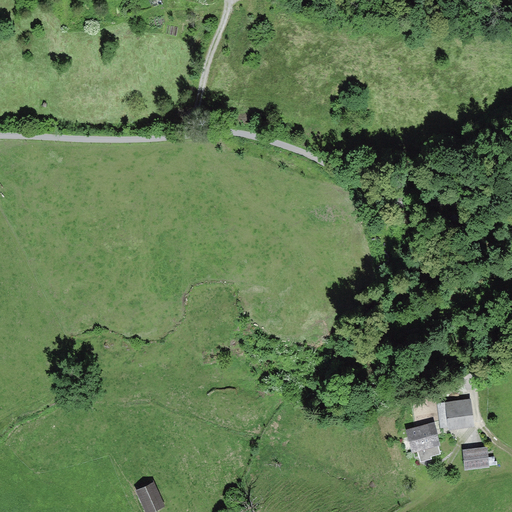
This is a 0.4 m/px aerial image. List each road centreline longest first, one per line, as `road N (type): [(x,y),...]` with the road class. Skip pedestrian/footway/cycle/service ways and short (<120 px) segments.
road 1 (unclassified): [(0,137),(251,137),(284,143),(341,172)]
road 2 (track): [(511,280),(341,172)]
road 3 (track): [(511,451),(482,426),(474,381),(486,340),(511,319)]
road 4 (track): [(231,0),(210,55),(196,136)]
